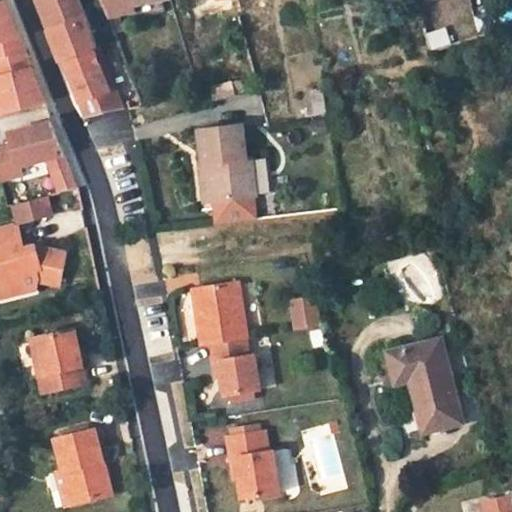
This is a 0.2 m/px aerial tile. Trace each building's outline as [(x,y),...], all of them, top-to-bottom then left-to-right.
[(58,27),(87,16),(78,0),(38,0),(39,1),(44,15),(52,12),(58,27)] [(103,0),(115,28),(125,25),(120,9),(134,5),(133,1),(135,0),(103,0)] [(236,0),(239,11),(266,5),(265,0),(236,0)] [(17,30),(5,1),(0,2),(0,107),(2,115),(46,103),(35,75),(17,30)] [(44,15),(50,30),(58,27),(52,12),(44,15)] [(70,57),(98,47),(87,16),(58,27),(50,30),(53,39),(56,47),(64,44),(70,57)] [(427,34),(433,50),(450,44),(444,28),(427,34)] [(61,61),(63,61),(70,57),(64,44),(56,47),(61,61)] [(103,74),(108,72),(98,47),(70,57),(63,61),(70,76),(81,104),(110,93),(103,74)] [(86,118),(123,111),(108,72),(103,74),(110,93),(81,104),(86,118)] [(200,88),(203,96),(209,95),(207,86),(200,88)] [(73,171),(54,122),(16,132),(19,144),(12,146),(0,149),(0,178),(0,180),(19,175),(17,167),(20,166),(48,159),(54,178),(73,171)] [(200,130),(204,165),(208,164),(212,201),(216,201),(254,196),(256,196),(251,158),(246,159),(242,125),(200,130)] [(19,144),(16,132),(9,134),(12,146),(19,144)] [(212,201),(208,164),(204,165),(200,165),(205,202),(212,201)] [(54,178),(60,193),(79,188),(73,171),(54,178)] [(19,223),(53,214),(48,196),(14,205),(19,223)] [(254,196),(216,201),(219,224),(256,219),(254,196)] [(60,285),(66,254),(35,247),(24,250),(18,226),(0,230),(0,290),(21,285),(22,287),(27,291),(37,288),(38,280),(60,285)] [(203,311),(198,312),(203,341),(209,340),(245,335),(247,334),(239,280),(199,286),(203,311)] [(22,287),(21,285),(0,290),(0,297),(23,292),(22,287)] [(317,321),(309,292),(286,296),(291,325),(317,321)] [(87,377),(77,325),(38,333),(45,366),(38,369),(43,387),(87,377)] [(219,357),(226,391),(231,390),(253,386),(260,385),(253,351),(248,352),(245,335),(209,340),(213,358),(219,357)] [(459,416),(438,336),(387,349),(395,378),(409,374),(423,426),(459,416)] [(253,386),(231,390),(232,397),(255,393),(253,386)] [(333,426),(331,417),(321,419),(324,428),(333,426)] [(57,432),(65,464),(73,499),(111,490),(94,423),(57,432)] [(266,446),(262,425),(227,431),(231,452),(237,451),(244,492),(278,486),(271,445),(266,446)] [(221,439),(207,441),(209,462),(223,461),(221,439)] [(58,502),(73,499),(65,464),(56,466),(61,484),(54,485),(58,502)] [(511,511),(511,496),(483,503),(485,511),(511,511)]
